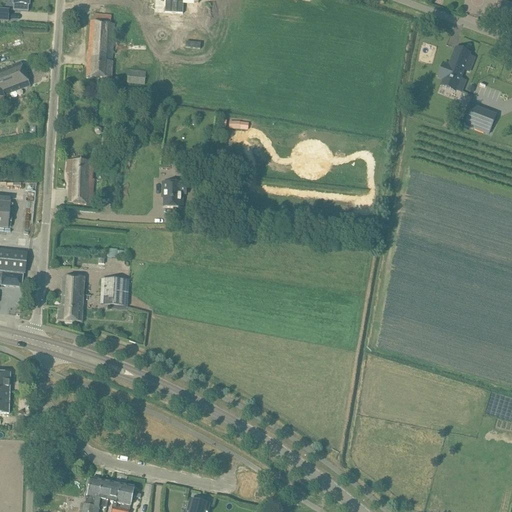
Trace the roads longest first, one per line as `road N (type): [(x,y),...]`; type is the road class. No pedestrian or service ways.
road 1 (tertiary): [(357,511),(320,480),(171,393),(39,345)]
road 2 (unclassified): [(39,345),(61,0)]
road 3 (residential): [(225,486),(109,463),(73,442),(41,402)]
